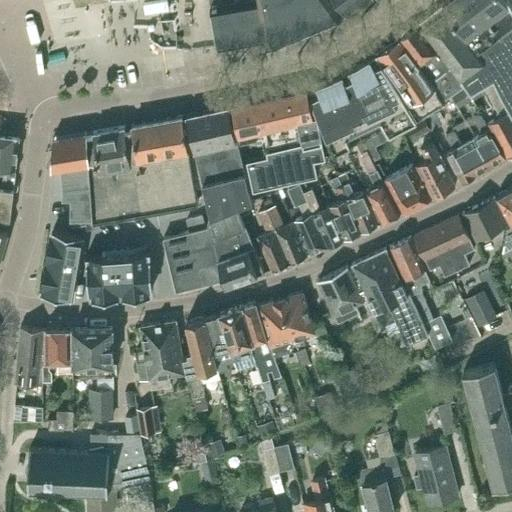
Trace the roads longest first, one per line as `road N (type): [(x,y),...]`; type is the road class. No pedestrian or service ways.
road 1 (residential): [(7,313),(112,315),(203,302),(384,233),(511,165)]
road 2 (residential): [(43,106),(211,84),(283,63),(404,0)]
road 3 (residential): [(7,313),(35,195),(43,106)]
